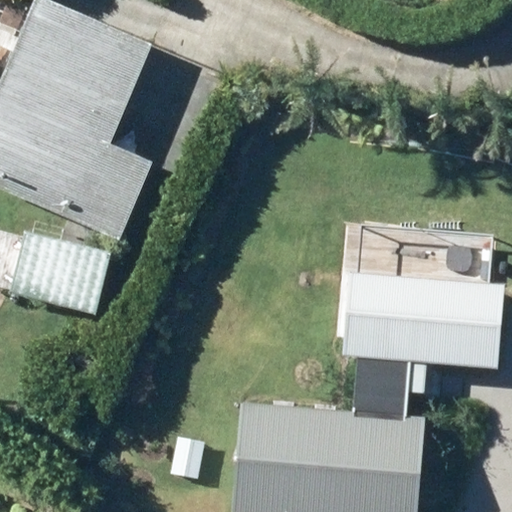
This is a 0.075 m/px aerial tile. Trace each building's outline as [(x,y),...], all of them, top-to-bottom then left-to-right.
[(0,119),(0,195),(126,249),(159,170),(119,153),(160,54),(48,7),(0,119)] [(274,253),(382,281),(380,289),(449,307),(481,184),(412,166),(412,169),(240,124),(200,221),(277,241),(274,253)] [(18,297),(100,320),(116,266),(33,243),(18,297)] [(123,363),(73,330),(44,374),(93,407),(123,363)] [(260,494),(284,494),(285,482),(369,484),(370,379),(196,377),(193,482),(194,482),(261,483),(260,494)]
